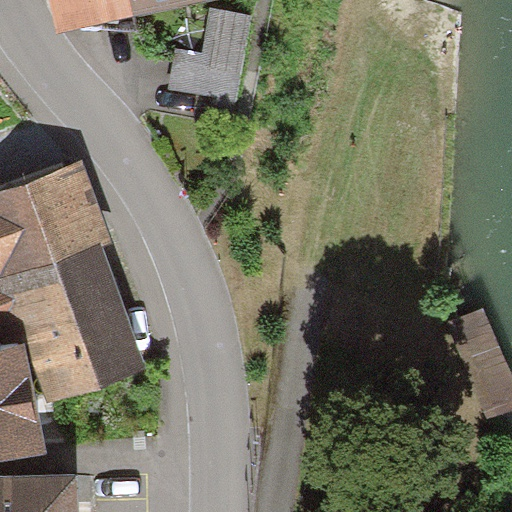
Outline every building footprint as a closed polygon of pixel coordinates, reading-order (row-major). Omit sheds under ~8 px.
[(50,0),(57,36),(134,18),(215,0),(50,0)] [(177,49),(169,93),(234,106),(251,17),(211,9),(202,54),(177,49)] [(83,164),(0,195),(0,302),(14,298),(7,280),(104,252),(115,249),(83,164)] [(7,280),(14,298),(53,406),(148,371),(104,252),(7,280)] [(511,389),(479,313),(443,328),(483,419),(511,406),(511,389)] [(24,347),(0,349),(0,456),(43,453),(24,347)] [(78,511),(77,478),(0,479),(0,511),(78,511)]
